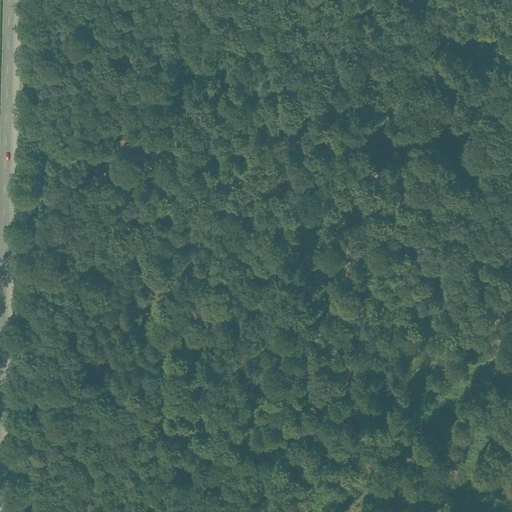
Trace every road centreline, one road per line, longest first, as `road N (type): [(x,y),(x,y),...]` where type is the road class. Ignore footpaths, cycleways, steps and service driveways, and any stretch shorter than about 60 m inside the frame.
road 1 (track): [(43,0),(32,511)]
road 2 (track): [(511,128),(223,0)]
road 3 (tertiary): [(0,224),(7,0)]
